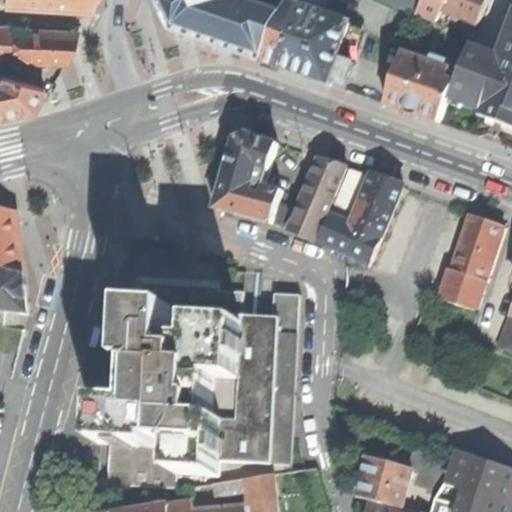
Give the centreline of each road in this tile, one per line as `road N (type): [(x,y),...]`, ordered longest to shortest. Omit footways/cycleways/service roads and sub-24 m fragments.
road 1 (residential): [(91,195),(320,277),(313,395),(345,511)]
road 2 (tertiary): [(511,189),(281,101),(231,90),(137,113)]
road 3 (tertiary): [(18,511),(69,329),(91,195)]
